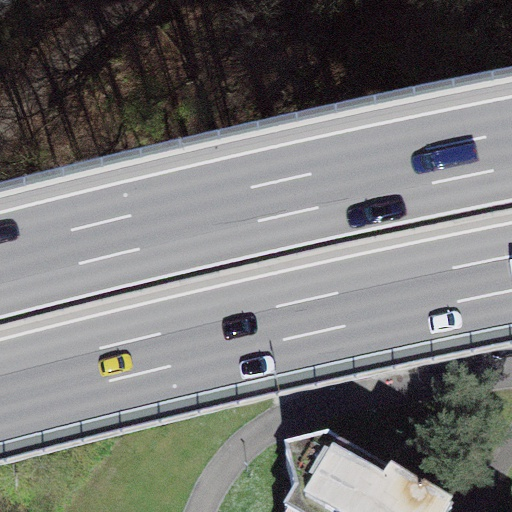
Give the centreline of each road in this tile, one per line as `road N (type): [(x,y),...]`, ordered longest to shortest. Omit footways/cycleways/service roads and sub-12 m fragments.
road 1 (motorway): [(0,390),(511,272)]
road 2 (motorway): [(511,149),(0,266)]
road 3 (track): [(9,120),(131,0)]
